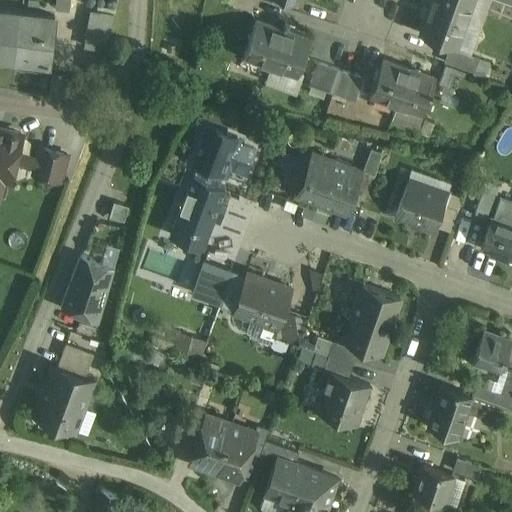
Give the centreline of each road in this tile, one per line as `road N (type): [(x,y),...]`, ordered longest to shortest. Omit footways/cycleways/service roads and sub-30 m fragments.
road 1 (residential): [(126,118),(0,431)]
road 2 (residential): [(445,279),(359,511)]
road 3 (residential): [(194,511),(135,476),(0,442)]
road 4 (residential): [(445,279),(280,217)]
road 5 (residential): [(0,97),(126,118)]
